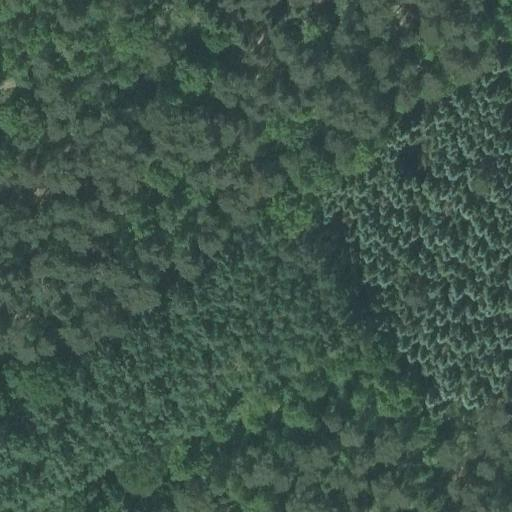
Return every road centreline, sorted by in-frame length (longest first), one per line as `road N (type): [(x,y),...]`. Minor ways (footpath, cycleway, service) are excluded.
road 1 (track): [(511,36),(0,398)]
road 2 (track): [(124,511),(146,478),(301,380),(332,388),(354,410),(381,465),(307,500),(300,511)]
road 3 (track): [(407,0),(253,97),(232,90),(207,49)]
road 4 (track): [(199,35),(0,85)]
road 5 (track): [(180,0),(207,49),(285,0)]
